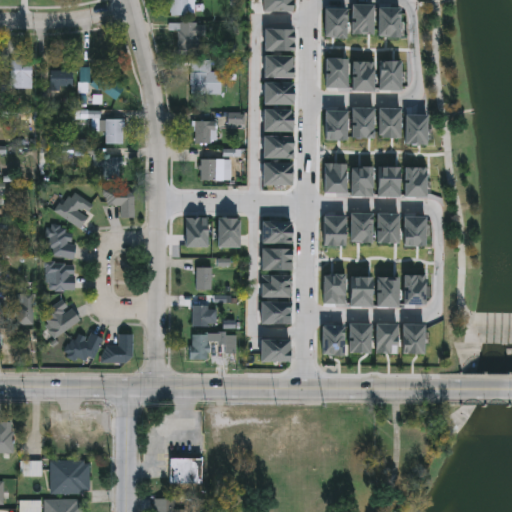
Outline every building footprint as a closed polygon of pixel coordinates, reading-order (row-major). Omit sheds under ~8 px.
[(188,0),(188,15),(171,15),(171,0),(188,0)] [(197,23),(197,51),(177,51),(177,31),(170,31),(170,23),(197,23)] [(191,59),(212,59),(212,70),(221,70),(221,93),(191,93),(191,59)] [(9,87),(9,60),(33,60),(33,87),(9,87)] [(78,79),(85,68),(95,74),(98,70),(125,86),(117,100),(89,82),(87,85),(78,79)] [(73,70),(73,86),(50,86),(50,70),(73,70)] [(106,131),(97,131),(97,118),(78,118),(78,110),(100,110),(100,118),(124,118),(124,144),(106,144),(106,131)] [(195,120),(216,120),(216,143),(195,143),(195,120)] [(124,156),(124,178),(105,178),(105,156),(124,156)] [(201,180),(201,158),(224,158),(224,180),(201,180)] [(121,216),(121,205),(106,205),(106,186),(135,186),(135,216),(121,216)] [(57,211),(72,190),(94,206),(79,227),(57,211)] [(73,259),(46,254),(51,225),(78,230),(73,259)] [(212,231),(212,253),(195,253),(195,231),(212,231)] [(50,275),(46,275),(46,262),(75,262),(75,290),(50,290),(50,275)] [(196,290),(196,265),(212,265),(212,290),(196,290)] [(42,312),(67,299),(79,324),(55,336),(42,312)] [(216,326),(193,326),(193,305),(216,305),(216,326)] [(87,339),(94,333),(105,343),(86,363),(69,347),(81,334),(87,339)] [(134,334),(134,363),(105,363),(105,347),(119,347),(119,334),(134,334)] [(190,359),(190,334),(220,334),(220,341),(209,341),(209,359),(190,359)] [(13,452),(0,452),(0,422),(13,422),(13,452)] [(201,458),(201,483),(169,483),(169,458),(201,458)] [(42,460),(42,475),(21,475),(21,460),(42,460)] [(50,493),(50,460),(89,460),(89,493),(50,493)] [(44,511),(44,499),(83,499),(83,511),(44,511)] [(185,511),(155,511),(155,499),(175,499),(175,508),(185,508),(185,511)]
